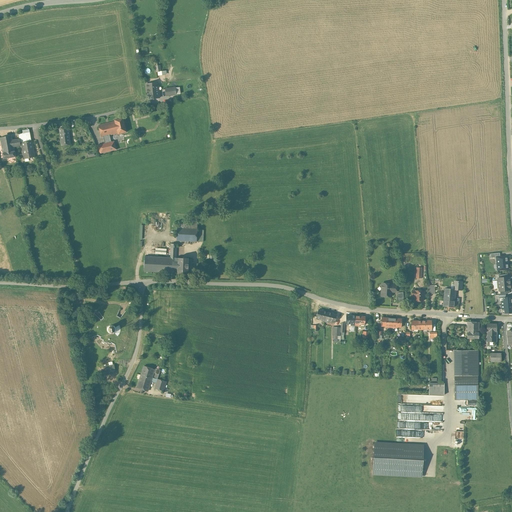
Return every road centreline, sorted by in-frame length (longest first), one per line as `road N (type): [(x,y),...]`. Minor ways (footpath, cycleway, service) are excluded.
road 1 (unclassified): [(141,281),(269,283),(353,307),(511,319)]
road 2 (unclassified): [(67,511),(137,348),(141,281)]
road 3 (residential): [(511,194),(504,0)]
road 4 (residential): [(34,125),(84,286)]
